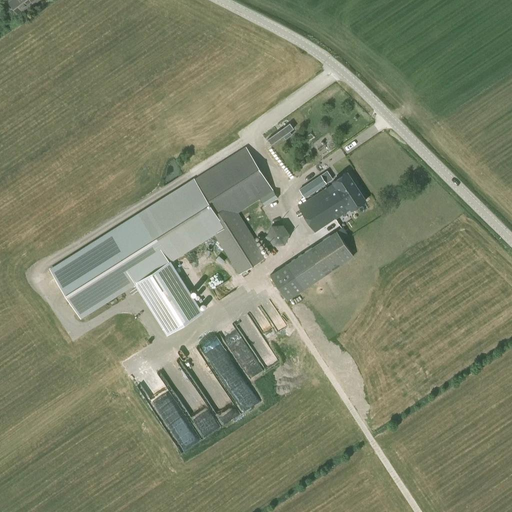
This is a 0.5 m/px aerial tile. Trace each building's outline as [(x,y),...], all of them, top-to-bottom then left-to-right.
[(30,5),(37,0),(11,0),(9,2),(18,13),(29,4),(30,5)] [(289,124),(267,140),(271,145),(283,137),(286,140),(292,135),(290,132),(293,129),(289,124)] [(175,191),(139,214),(50,269),(53,274),(81,317),(134,283),(170,260),(214,234),(239,274),(266,257),(238,212),(259,198),(273,190),(245,147),(175,191)] [(333,183),(298,206),(314,232),(350,209),(350,210),(366,200),(347,171),(332,181),(333,183)] [(304,198),(326,183),(321,175),(299,189),(304,198)] [(273,190),(259,198),(264,206),(277,197),(273,190)] [(266,228),(272,245),(290,239),(284,222),(266,228)] [(337,230),(270,275),(287,301),(354,256),(337,230)] [(170,260),(134,283),(167,335),(203,312),(170,260)] [(250,401),(253,399),(225,348),(214,354),(213,353),(210,355),(234,401),(246,394),(250,401)] [(141,382),(181,450),(214,431),(199,406),(205,402),(192,380),(183,385),(170,364),(161,369),(189,417),(178,423),(151,376),(141,382)]
